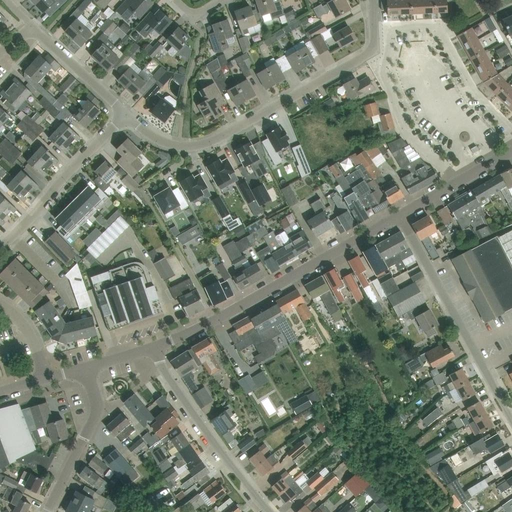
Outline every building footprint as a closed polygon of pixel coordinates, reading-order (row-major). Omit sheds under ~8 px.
[(54,0),(41,0),(36,5),(43,13),(48,9),(53,14),(63,4),(59,0),(56,0),(55,1),(54,0)] [(84,0),(77,8),(67,19),(72,24),(76,19),(81,14),(82,13),(81,13),(82,12),(91,2),(89,0),(84,0)] [(125,0),(116,11),(126,20),(133,12),(139,18),(152,4),(148,0),(125,0)] [(256,0),(257,3),(261,15),(262,15),(265,23),(272,20),(272,19),(284,15),(279,0),(256,0)] [(336,17),(341,14),(350,9),(345,0),(334,0),(322,7),(321,5),(314,8),(319,17),(326,13),(332,10),(336,17)] [(388,15),(400,15),(398,0),(380,0),(381,10),(387,10),(388,15)] [(410,0),(398,0),(400,15),(412,14),(410,0)] [(410,0),(412,14),(423,14),(422,0),(410,0)] [(422,0),(423,14),(435,13),(434,0),(422,0)] [(446,0),(434,0),(435,13),(447,12),(446,0)] [(260,21),(258,16),(256,9),(252,11),(250,7),(235,12),(243,35),(249,33),(251,34),(262,30),(259,21),(260,21)] [(145,37),(153,28),(160,34),(171,21),(159,10),(154,17),(149,13),(135,28),(145,37)] [(102,12),(99,15),(104,20),(107,17),(105,15),(103,13),(102,12)] [(72,24),(65,32),(73,40),(85,27),(84,27),(89,22),(89,21),(81,14),(76,19),(72,24)] [(511,16),(503,20),(507,29),(510,35),(511,39),(511,16)] [(491,33),(497,29),(495,26),(490,17),(484,21),(489,29),(491,33)] [(113,22),(111,20),(109,18),(99,29),(103,32),(104,33),(113,22)] [(304,18),(299,20),(303,26),(308,24),(304,18)] [(209,35),(215,52),(229,48),(228,44),(234,42),(235,41),(233,37),(227,20),(213,25),(216,33),(209,35)] [(298,20),(293,23),(296,28),(301,25),(298,20)] [(85,27),(73,40),(81,47),(93,34),(89,31),(93,26),(89,22),(84,27),(85,27)] [(91,56),(99,64),(115,46),(107,39),(109,37),(108,37),(113,31),(121,39),(126,34),(113,22),(104,33),(103,32),(91,46),(96,51),(91,56)] [(286,34),(296,28),(293,23),(289,25),(283,28),(286,34)] [(322,23),(309,31),(305,33),(308,38),(309,40),(320,34),(325,31),(327,30),(322,23)] [(325,31),(320,34),(323,39),(323,40),(324,42),(334,36),(341,48),(356,39),(348,26),(340,31),(338,26),(331,30),(330,28),(327,30),(325,31)] [(178,28),(167,41),(173,46),(167,52),(173,57),(190,38),(178,28)] [(457,36),(464,48),(478,40),(471,28),(457,36)] [(320,34),(309,40),(310,42),(317,54),(319,53),(319,54),(328,49),(324,42),(323,40),(323,39),(320,34)] [(126,35),(122,39),(127,44),(131,40),(126,35)] [(269,38),(272,43),(278,40),(275,35),(269,38)] [(247,37),(238,40),(243,54),(252,49),(247,37)] [(266,46),(272,43),(269,38),(263,41),(266,46)] [(485,51),(478,40),(464,48),(470,59),(485,51)] [(317,54),(310,42),(305,45),(303,41),(293,47),(296,52),(305,68),(315,62),(313,58),(318,56),(317,54)] [(135,43),(126,53),(130,57),(140,47),(135,43)] [(153,48),(147,54),(153,59),(163,48),(157,43),(153,48)] [(143,50),(144,51),(147,54),(153,48),(149,44),(143,50)] [(115,46),(99,64),(108,71),(124,54),(115,46)] [(140,47),(130,57),(135,61),(144,51),(143,50),(140,47)] [(470,59),(477,71),(491,63),(485,51),(470,59)] [(296,73),(305,68),(296,52),(287,58),(296,73)] [(240,56),(248,70),(253,67),(245,53),(240,56)] [(51,68),(55,71),(55,72),(61,66),(48,54),(44,59),(40,56),(32,64),(45,75),(51,68)] [(227,63),(224,54),(217,57),(217,58),(220,66),(220,68),(225,64),(227,63)] [(240,56),(235,59),(246,78),(251,75),(248,70),(240,56)] [(206,64),(212,74),(217,70),(220,68),(220,66),(217,58),(206,64)] [(275,84),(285,79),(277,63),(267,69),(275,84)] [(477,71),(484,83),(498,75),(491,63),(477,71)] [(38,83),(45,75),(32,64),(25,72),(29,75),(37,83),(38,83)] [(154,85),(166,71),(162,67),(152,77),(151,76),(150,77),(142,71),(126,88),(134,96),(139,91),(144,95),(154,84),(154,85)] [(134,73),(129,68),(118,81),(126,88),(142,71),(138,68),(134,73)] [(266,90),(275,84),(267,69),(257,74),(266,90)] [(228,88),(220,75),(217,70),(212,74),(222,92),(228,88)] [(174,73),(173,79),(182,87),(183,88),(186,76),(174,73)] [(498,74),(498,75),(484,83),(494,93),(505,82),(498,74)] [(29,75),(25,79),(28,83),(35,89),(42,95),(44,97),(53,105),(57,101),(39,84),(38,83),(37,83),(29,75)] [(71,76),(60,88),(64,93),(76,80),(71,76)] [(351,97),(352,98),(359,95),(360,98),(375,89),(368,77),(358,83),(355,78),(344,85),(338,89),(337,91),(337,94),(339,95),(339,97),(341,97),(342,96),(346,93),(349,98),(351,97)] [(24,101),(32,93),(15,78),(12,81),(14,83),(10,88),(24,101)] [(76,80),(64,93),(67,95),(68,97),(73,91),(80,84),(76,80)] [(237,85),(246,101),(256,95),(247,80),(237,85)] [(144,95),(143,96),(149,101),(150,101),(156,106),(152,112),(165,122),(171,114),(174,109),(173,109),(176,105),(176,101),(169,96),(166,97),(163,101),(162,100),(156,94),(160,90),(163,86),(157,81),(154,85),(154,84),(144,95)] [(511,88),(505,82),(494,93),(504,103),(511,95),(511,88)] [(198,106),(208,122),(223,114),(216,102),(223,99),(218,90),(214,84),(200,92),(206,102),(198,106)] [(228,91),(236,106),(246,101),(237,85),(228,91)] [(24,101),(10,88),(6,92),(4,90),(0,94),(17,109),(17,108),(24,101)] [(57,101),(53,105),(66,117),(68,119),(72,114),(60,103),(67,95),(64,93),(57,101)] [(85,99),(88,100),(80,108),(93,120),(101,112),(95,107),(100,102),(90,93),(85,99)] [(44,97),(38,103),(47,111),(52,105),(53,105),(44,97)] [(332,98),(323,103),(327,110),(336,105),(332,98)] [(377,123),(381,139),(396,135),(394,128),(395,128),(391,113),(379,116),(379,114),(376,102),(364,106),(367,117),(371,116),(373,124),(377,123)] [(52,105),(47,111),(55,118),(56,117),(62,122),(66,117),(53,105),(52,105)] [(11,111),(8,114),(0,106),(0,122),(2,125),(9,117),(18,125),(17,126),(20,129),(14,135),(19,139),(25,133),(25,134),(30,128),(22,121),(11,111)] [(93,120),(80,108),(73,116),(86,128),(93,120)] [(22,121),(30,128),(35,123),(27,115),(22,121)] [(35,123),(30,128),(39,136),(44,130),(35,123)] [(64,123),(57,131),(71,144),(75,139),(77,141),(81,138),(64,123)] [(268,138),(262,142),(275,165),(282,162),(277,152),(290,145),(288,140),(290,139),(284,129),(282,131),(279,126),(265,134),(268,138)] [(39,136),(30,128),(25,134),(33,142),(39,136)] [(57,131),(49,139),(65,154),(69,150),(67,148),(71,144),(57,131)] [(410,171),(411,173),(414,178),(414,179),(418,187),(419,187),(420,189),(439,179),(433,168),(426,165),(408,146),(401,138),(388,144),(392,153),(396,160),(401,168),(410,171)] [(9,152),(14,146),(6,139),(0,144),(9,152)] [(128,140),(117,150),(123,156),(127,160),(121,165),(132,176),(143,165),(136,157),(141,152),(128,140)] [(263,157),(263,156),(265,155),(260,141),(259,141),(259,142),(252,146),(250,142),(243,146),(242,145),(240,145),(239,146),(237,147),(236,148),(237,150),(235,150),(244,167),(251,163),(253,166),(256,167),(257,168),(255,169),(254,172),(258,178),(270,171),(263,157)] [(381,141),(375,144),(382,155),(388,151),(381,141)] [(0,144),(0,154),(3,157),(9,152),(0,144)] [(300,144),(292,148),(299,165),(307,162),(300,144)] [(393,179),(387,182),(376,167),(386,160),(382,155),(375,144),(364,150),(357,155),(379,187),(390,205),(404,196),(399,188),(396,183),(393,179)] [(14,146),(9,152),(17,159),(22,154),(14,146)] [(35,155),(49,168),(53,163),(56,165),(59,161),(43,146),(35,155)] [(9,152),(3,157),(12,165),(17,159),(9,152)] [(355,194),(357,193),(361,200),(362,199),(367,208),(371,205),(376,213),(390,205),(379,187),(357,155),(355,153),(349,156),(357,167),(356,167),(354,166),(344,172),(342,169),(340,170),(355,194)] [(169,154),(161,159),(166,165),(173,159),(169,154)] [(35,155),(28,162),(44,177),(47,174),(45,172),(49,168),(35,155)] [(208,166),(207,167),(218,186),(230,179),(232,183),(238,180),(234,172),(235,172),(227,159),(221,162),(220,160),(214,163),(213,161),(207,164),(208,166)] [(0,166),(8,171),(11,166),(3,161),(0,166)] [(99,187),(103,192),(110,186),(108,185),(113,180),(111,178),(116,173),(106,162),(96,172),(99,175),(93,182),(99,187)] [(344,191),(347,196),(343,198),(359,223),(369,217),(364,209),(365,208),(362,204),(361,205),(355,194),(340,170),(339,170),(335,163),(329,167),(336,178),(341,188),(344,191)] [(511,169),(502,174),(511,199),(511,169)] [(22,171),(15,179),(28,192),(33,187),(35,189),(38,186),(22,171)] [(418,187),(414,179),(414,178),(411,173),(401,178),(404,184),(410,195),(420,189),(419,187),(418,187)] [(185,179),(179,183),(190,202),(191,201),(192,203),(194,203),(198,201),(198,200),(197,198),(203,195),(204,197),(207,198),(211,196),(207,188),(208,188),(200,174),(194,178),(192,175),(191,176),(189,174),(184,177),(185,179)] [(496,177),(472,191),(479,203),(481,206),(488,202),(486,198),(501,190),(508,202),(507,203),(511,211),(511,210),(511,199),(502,174),(496,177)] [(128,175),(122,181),(132,192),(133,191),(137,196),(141,192),(138,189),(137,187),(138,186),(137,184),(133,180),(128,175)] [(138,175),(134,180),(138,184),(142,180),(138,175)] [(24,196),(28,192),(15,179),(7,187),(23,202),(27,199),(24,196)] [(255,200),(246,181),(237,185),(247,204),(248,203),(255,216),(262,212),(255,200)] [(251,190),(259,206),(272,199),(264,184),(251,190)] [(322,191),(317,184),(312,187),(317,194),(322,191)] [(289,185),(281,190),(281,191),(286,200),(295,195),(289,185)] [(87,186),(79,194),(96,211),(109,198),(103,192),(99,187),(94,192),(87,186)] [(170,188),(154,197),(165,214),(167,218),(173,215),(172,210),(179,205),(182,210),(189,206),(178,187),(172,191),(170,188)] [(479,203),(472,191),(464,196),(448,205),(462,229),(469,225),(471,223),(479,239),(492,232),(481,206),(479,203)] [(332,220),(340,233),(340,234),(345,231),(346,231),(356,225),(337,192),(334,193),(334,192),(330,194),(342,214),(332,220)] [(13,213),(17,209),(0,194),(0,208),(7,215),(11,211),(13,213)] [(79,194),(71,202),(88,219),(96,211),(79,194)] [(219,196),(212,200),(222,219),(229,231),(242,224),(238,217),(233,220),(230,214),(219,196)] [(317,236),(333,227),(323,210),(326,208),(320,198),(310,204),(316,213),(306,219),(317,236)] [(71,202),(63,210),(80,227),(88,219),(71,202)] [(437,212),(445,226),(452,221),(444,207),(437,211),(437,212)] [(63,210),(55,218),(61,225),(56,229),(67,240),(80,227),(63,210)] [(428,216),(413,225),(433,261),(440,257),(428,236),(437,231),(428,216)] [(194,217),(189,220),(192,226),(197,222),(194,217)] [(286,217),(280,221),(283,226),(289,223),(286,217)] [(261,220),(259,221),(246,228),(250,234),(264,226),(261,220)] [(198,224),(177,236),(182,245),(203,233),(198,224)] [(111,225),(106,230),(115,240),(120,235),(111,225)] [(241,226),(233,230),(238,238),(245,233),(241,226)] [(251,244),(263,237),(269,234),(264,226),(250,234),(246,237),(251,244)] [(511,229),(498,237),(497,236),(452,260),(464,283),(463,284),(472,300),(473,299),(485,322),(511,308),(511,229)] [(273,231),(269,234),(263,237),(272,253),(271,253),(268,247),(267,247),(279,266),(313,247),(308,238),(303,230),(289,239),(285,231),(276,236),(273,231)] [(45,242),(66,264),(74,256),(76,254),(75,253),(55,232),(45,242)] [(376,247),(364,254),(364,255),(369,263),(371,267),(377,278),(389,270),(388,268),(402,260),(413,254),(403,235),(401,232),(376,246),(376,247)] [(246,237),(235,243),(241,253),(252,246),(251,244),(246,237)] [(239,274),(234,277),(241,290),(253,283),(245,270),(241,264),(238,258),(242,256),(234,243),(235,242),(233,240),(223,246),(239,274)] [(264,266),(267,265),(272,273),(280,268),(279,266),(267,247),(257,253),(264,266)] [(149,252),(155,263),(165,281),(175,275),(165,257),(161,260),(154,249),(149,252)] [(242,256),(238,258),(241,264),(242,264),(247,260),(244,255),(243,256),(242,256)] [(357,256),(348,261),(369,299),(375,295),(370,286),(369,285),(363,272),(366,270),(363,264),(359,257),(358,255),(357,256)] [(28,304),(33,308),(54,287),(51,284),(46,289),(15,259),(0,273),(0,274),(2,273),(30,301),(28,304)] [(219,264),(216,259),(213,260),(216,266),(225,281),(230,278),(221,263),(219,264)] [(409,276),(418,271),(418,272),(428,268),(425,262),(406,271),(409,276)] [(70,280),(80,272),(77,263),(65,275),(70,280)] [(115,323),(117,329),(124,326),(123,324),(130,322),(131,326),(136,324),(135,320),(154,314),(154,316),(163,312),(150,274),(149,274),(148,271),(146,268),(145,267),(143,266),(141,265),(139,264),(136,264),(132,264),(106,273),(105,272),(90,277),(109,331),(110,331),(108,326),(115,323)] [(245,270),(253,283),(264,277),(256,264),(245,270)] [(335,268),(324,275),(339,303),(345,300),(338,287),(344,283),(335,268)] [(424,276),(421,271),(411,277),(413,282),(424,276)] [(80,272),(70,280),(72,286),(84,281),(80,272)] [(351,274),(343,278),(351,291),(358,287),(359,287),(351,274)] [(321,276),(305,285),(313,300),(320,296),(330,315),(331,314),(335,322),(344,317),(340,310),(340,309),(321,276)] [(382,287),(381,287),(386,298),(388,297),(400,291),(393,277),(380,284),(382,287)] [(187,314),(188,314),(189,317),(205,309),(196,289),(190,278),(169,288),(175,300),(180,298),(187,314)] [(84,281),(72,286),(74,291),(86,287),(84,281)] [(218,281),(205,288),(213,305),(227,299),(226,298),(233,295),(227,281),(220,284),(218,281)] [(406,312),(407,313),(417,308),(416,307),(426,301),(415,282),(400,291),(388,297),(398,316),(406,312)] [(86,287),(74,291),(76,297),(88,293),(86,287)] [(386,298),(381,287),(376,290),(382,300),(386,298)] [(304,321),(312,316),(297,290),(276,301),(278,304),(283,314),(296,307),(304,321)] [(88,293),(76,297),(78,303),(90,299),(88,293)] [(78,303),(80,309),(92,306),(90,299),(78,303)] [(41,320),(56,310),(50,301),(35,311),(41,320)] [(278,304),(251,319),(255,326),(256,326),(265,342),(283,332),(290,344),(298,340),(283,314),(278,304)] [(421,314),(417,308),(407,313),(411,320),(416,317),(424,332),(425,331),(428,337),(436,333),(433,328),(435,327),(434,327),(438,325),(430,310),(421,314)] [(56,310),(41,320),(47,329),(62,319),(56,310)] [(81,316),(82,320),(87,337),(97,334),(93,317),(87,318),(86,315),(85,315),(81,316)] [(255,326),(251,319),(249,316),(233,325),(235,330),(229,334),(235,344),(250,336),(256,346),(258,345),(262,353),(268,349),(264,342),(265,342),(256,326),(255,326)] [(62,319),(47,329),(49,328),(53,334),(52,339),(59,341),(67,321),(62,319)] [(72,322),(76,340),(87,337),(82,320),(72,322)] [(67,321),(59,341),(66,344),(68,340),(75,338),(76,340),(72,322),(67,321)] [(192,347),(203,364),(210,376),(221,369),(212,353),(217,350),(209,338),(192,347)] [(423,364),(423,362),(422,361),(428,358),(428,359),(433,368),(455,356),(450,347),(444,350),(441,344),(404,364),(410,374),(422,367),(423,364)] [(188,388),(191,393),(199,388),(193,380),(194,375),(192,371),(203,364),(192,347),(170,361),(181,377),(188,389),(188,388)] [(457,388),(468,382),(461,368),(450,375),(453,381),(443,386),(447,393),(452,391),(457,388)] [(443,372),(432,378),(436,386),(447,380),(443,372)] [(243,377),(238,381),(246,395),(252,391),(243,377)] [(475,394),(468,382),(457,388),(463,400),(475,394)] [(200,390),(192,395),(205,415),(213,409),(215,408),(211,402),(213,400),(204,387),(200,390)] [(123,403),(144,427),(155,418),(134,394),(123,403)] [(155,401),(164,412),(171,407),(170,406),(162,395),(155,401)] [(296,415),(312,405),(306,395),(290,404),(296,415)] [(422,405),(427,410),(433,403),(429,399),(422,405)] [(479,401),(467,408),(474,421),(486,414),(479,401)] [(31,409),(22,412),(30,430),(46,425),(52,442),(69,437),(63,420),(53,423),(47,403),(31,408),(31,409)] [(0,417),(17,461),(45,475),(56,454),(53,452),(51,457),(38,451),(29,430),(30,430),(22,412),(20,405),(0,410),(0,417)] [(171,407),(164,412),(149,424),(160,438),(170,430),(171,430),(172,429),(172,428),(178,423),(174,418),(178,415),(171,407)] [(427,426),(442,413),(437,407),(422,420),(427,426)] [(229,430),(237,425),(231,417),(234,415),(229,408),(226,410),(225,410),(218,415),(217,412),(211,416),(214,419),(212,420),(228,444),(234,440),(233,436),(229,430)] [(130,423),(122,413),(114,420),(128,436),(135,430),(129,424),(130,423)] [(486,414),(474,421),(481,433),(493,427),(486,414)] [(0,469),(5,467),(17,461),(0,417),(0,469)] [(461,420),(464,426),(469,423),(466,417),(461,420)] [(128,436),(114,420),(106,427),(115,437),(116,436),(121,442),(128,436)] [(453,423),(448,426),(451,433),(457,430),(453,423)] [(157,442),(153,438),(148,432),(142,437),(151,446),(157,442)] [(178,452),(179,451),(190,443),(182,432),(161,447),(157,442),(151,446),(149,448),(158,465),(168,459),(162,450),(164,449),(166,452),(175,446),(178,452)] [(492,438),(489,434),(470,445),(475,454),(487,448),(490,453),(504,445),(498,434),(492,438)] [(329,435),(324,439),(331,446),(335,442),(329,435)] [(251,436),(246,440),(238,446),(243,452),(256,443),(251,436)] [(141,439),(134,444),(139,451),(146,445),(141,439)] [(307,446),(302,440),(287,453),(292,459),(307,446)] [(189,469),(185,464),(198,455),(190,443),(179,451),(178,452),(175,454),(179,460),(174,463),(176,466),(173,467),(168,459),(158,465),(163,474),(167,481),(172,478),(173,478),(178,475),(179,476),(189,469)] [(139,451),(134,444),(129,449),(134,455),(139,451)] [(249,458),(256,467),(266,459),(266,458),(263,454),(269,449),(265,444),(252,454),(253,456),(249,458)] [(446,444),(434,450),(436,455),(449,449),(446,444)] [(337,445),(332,450),(339,456),(340,455),(345,460),(348,458),(349,457),(344,451),(337,445)] [(115,450),(104,460),(112,469),(114,472),(119,477),(127,486),(138,476),(131,467),(115,450)] [(511,465),(511,458),(509,453),(504,456),(501,452),(485,462),(494,476),(501,471),(502,472),(511,465)] [(456,453),(450,457),(455,466),(462,462),(456,453)] [(266,459),(256,467),(263,476),(267,473),(268,474),(281,464),(272,454),(266,458),(266,459)] [(89,464),(97,470),(102,474),(108,467),(94,456),(89,464)] [(360,471),(355,465),(348,458),(345,460),(343,463),(349,470),(354,476),(360,471)] [(437,471),(448,464),(445,458),(442,460),(431,466),(430,467),(434,473),(438,471),(437,471)] [(196,481),(197,481),(201,486),(210,478),(207,474),(209,472),(202,462),(189,472),(193,477),(182,484),(186,489),(196,481)] [(438,471),(446,485),(457,478),(449,464),(448,464),(437,471),(438,471)] [(79,475),(87,481),(98,489),(105,481),(99,476),(86,466),(79,475)] [(5,467),(0,469),(0,482),(15,490),(19,483),(6,476),(0,473),(2,472),(3,472),(7,470),(5,467)] [(24,470),(20,478),(21,478),(28,481),(25,487),(26,487),(28,488),(37,492),(39,487),(43,480),(34,475),(24,470)] [(279,495),(295,481),(287,471),(274,482),(275,483),(272,486),(279,495)] [(371,483),(360,471),(354,476),(344,485),(355,497),(363,490),(370,484),(371,483)] [(318,472),(306,482),(312,489),(324,478),(318,472)] [(321,495),(338,480),(332,472),(314,488),(321,495)] [(511,488),(511,477),(498,487),(501,492),(511,486),(511,488)] [(172,478),(167,481),(166,482),(170,489),(177,484),(173,478),(172,478)] [(464,492),(455,497),(460,503),(472,496),(489,486),(484,479),(467,489),(464,492)] [(219,484),(219,485),(216,481),(204,491),(206,494),(213,502),(225,492),(219,484)] [(303,491),(299,486),(295,481),(279,495),(286,503),(290,500),(291,502),(303,491)] [(0,493),(2,492),(4,494),(2,498),(17,506),(13,511),(26,511),(31,504),(20,499),(23,494),(15,490),(0,482),(0,493)] [(180,501),(198,488),(195,483),(183,492),(182,490),(176,495),(180,501)] [(375,491),(370,484),(363,490),(367,494),(372,494),(375,491)] [(179,503),(181,505),(184,509),(200,497),(195,490),(179,503)] [(93,504),(103,509),(108,499),(95,491),(91,498),(76,491),(76,492),(75,492),(73,494),(71,497),(69,500),(89,511),(93,504)] [(218,508),(220,511),(240,511),(241,511),(234,504),(230,498),(218,508)] [(299,510),(296,511),(313,511),(318,508),(310,498),(297,509),(299,510)] [(88,511),(89,511),(69,500),(68,503),(67,505),(66,507),(66,510),(66,511),(65,511),(88,511)] [(349,503),(338,511),(354,511),(356,510),(349,503)]
